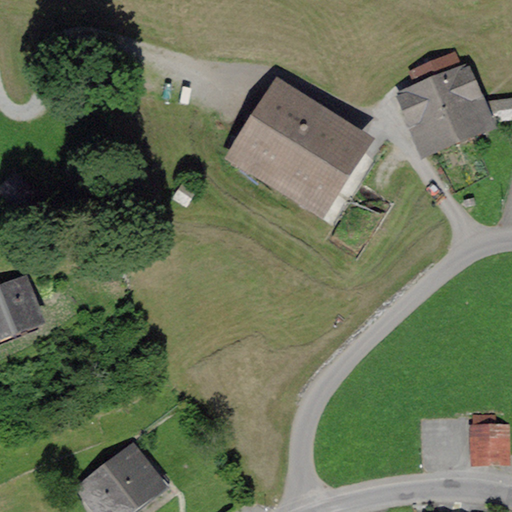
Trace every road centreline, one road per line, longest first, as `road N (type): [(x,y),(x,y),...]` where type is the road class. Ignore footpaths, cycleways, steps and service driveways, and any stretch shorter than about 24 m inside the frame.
road 1 (residential): [(313,511),(301,463),(316,397),(449,265),(476,244),(511,237)]
road 2 (residential): [(511,492),(453,482),(313,511)]
